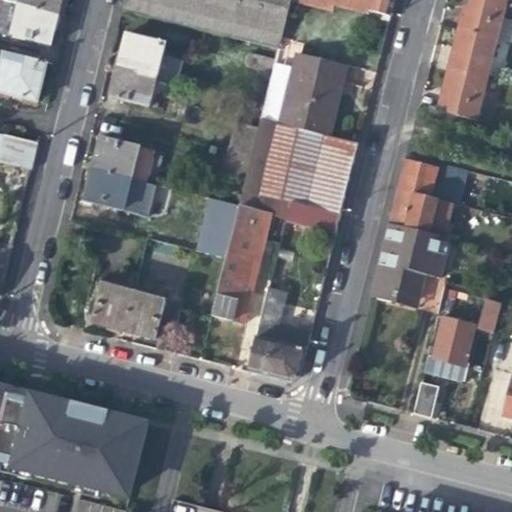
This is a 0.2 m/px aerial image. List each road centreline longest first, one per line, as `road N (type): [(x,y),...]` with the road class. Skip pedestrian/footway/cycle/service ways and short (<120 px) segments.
road 1 (residential): [(419,0),(311,427)]
road 2 (residential): [(9,351),(96,0)]
road 3 (residential): [(9,351),(311,427)]
road 4 (residential): [(311,427),(511,478)]
